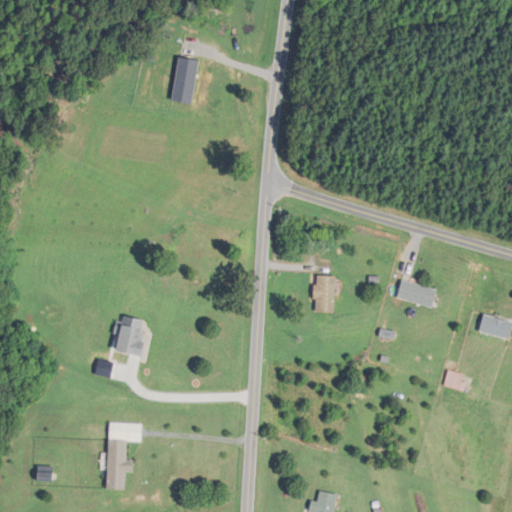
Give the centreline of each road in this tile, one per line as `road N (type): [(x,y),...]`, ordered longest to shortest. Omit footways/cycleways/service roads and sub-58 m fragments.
road 1 (residential): [(247,511),(266,177),(289,0)]
road 2 (residential): [(511,247),(266,177)]
